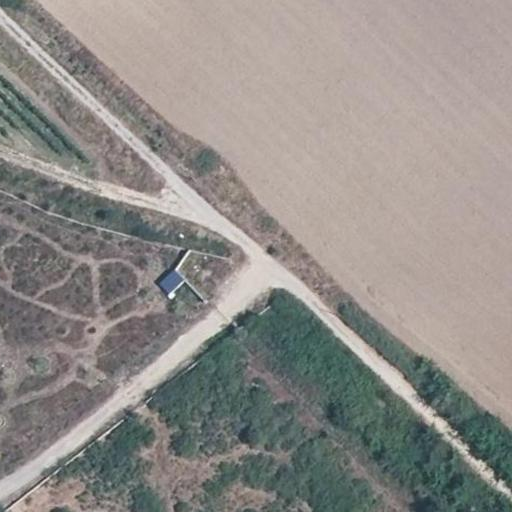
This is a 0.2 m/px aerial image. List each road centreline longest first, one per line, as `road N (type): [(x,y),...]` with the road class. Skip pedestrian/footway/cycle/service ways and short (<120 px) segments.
road 1 (unclassified): [(0,18),(511,491)]
road 2 (track): [(0,153),(168,211),(203,208)]
